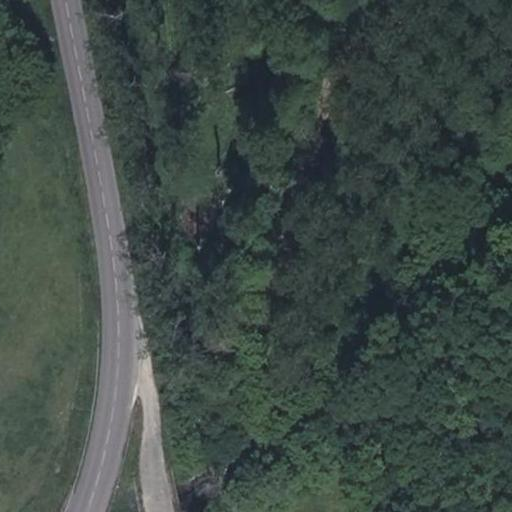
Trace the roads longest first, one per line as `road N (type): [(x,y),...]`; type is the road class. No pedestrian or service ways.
road 1 (secondary): [(87,511),(110,435),(121,331),(106,194),(67,0)]
road 2 (track): [(265,423),(274,353),(385,49),(441,0)]
road 3 (track): [(511,278),(305,420),(110,435)]
